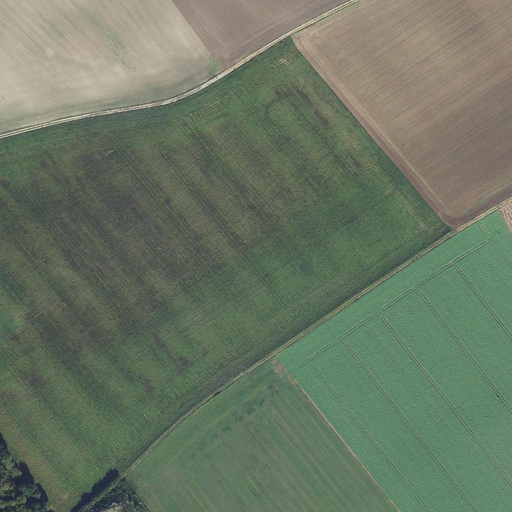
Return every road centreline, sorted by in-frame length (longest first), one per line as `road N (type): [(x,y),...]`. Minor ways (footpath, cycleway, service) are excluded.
road 1 (track): [(511,193),(185,412),(122,471)]
road 2 (track): [(358,0),(171,100),(0,136)]
